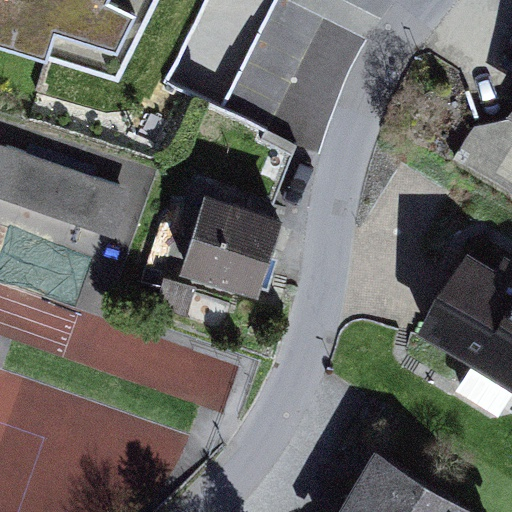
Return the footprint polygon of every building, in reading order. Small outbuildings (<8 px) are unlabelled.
[(0,0),(0,34),(120,72),(154,0),(0,0)] [(320,0),(283,0),(250,85),(294,102),(332,5),(320,0)] [(144,191),(0,142),(0,194),(128,238),(144,191)] [(283,210),(205,186),(181,266),(259,290),(283,210)] [(497,264),(468,246),(436,282),(417,329),(511,386),(511,257),(504,253),(497,264)] [(472,502),(375,444),(334,511),(478,511),(469,507),(472,502)]
